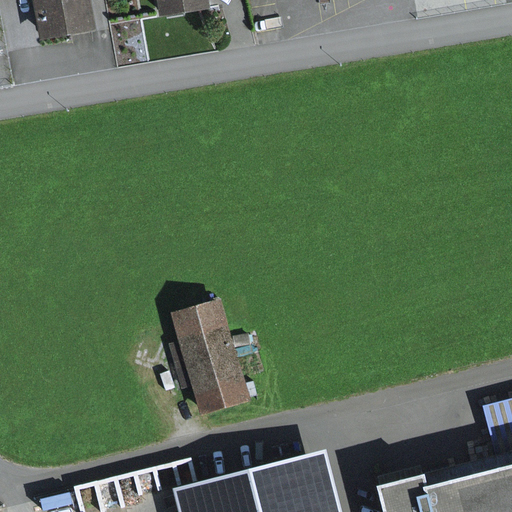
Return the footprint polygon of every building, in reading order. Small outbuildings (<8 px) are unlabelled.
[(89,0),(32,0),(37,38),(94,31),(89,0)] [(207,0),(153,0),(157,18),(209,9),(207,0)] [(222,300),(174,313),(203,417),(251,404),(222,300)] [(343,511),(327,447),(173,486),(179,511),(343,511)] [(425,470),(377,482),(384,511),(511,511),(511,460),(428,482),(425,470)]
